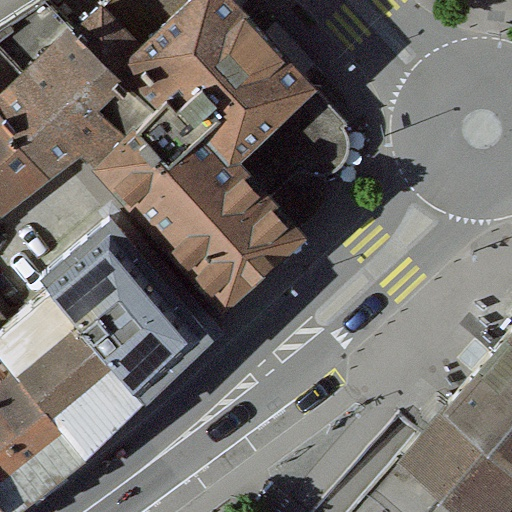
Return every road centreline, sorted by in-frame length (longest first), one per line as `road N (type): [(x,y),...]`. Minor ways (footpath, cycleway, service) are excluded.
road 1 (tertiary): [(79,511),(386,262),(435,205),(480,132)]
road 2 (tertiary): [(356,0),(480,132)]
